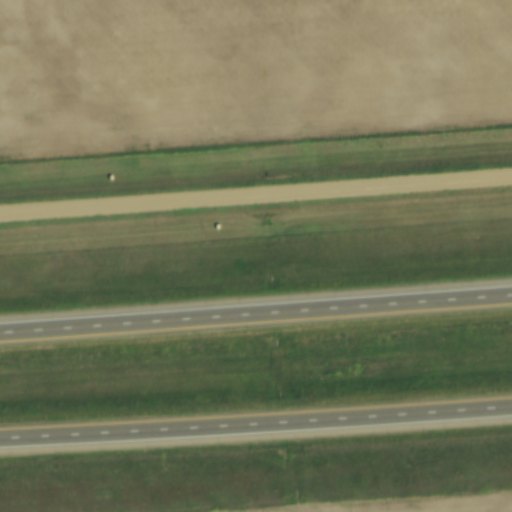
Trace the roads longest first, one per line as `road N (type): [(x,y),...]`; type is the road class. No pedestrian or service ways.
road 1 (residential): [(0,214),(511,176)]
road 2 (motorway): [(511,298),(0,336)]
road 3 (motorway): [(0,443),(511,410)]
